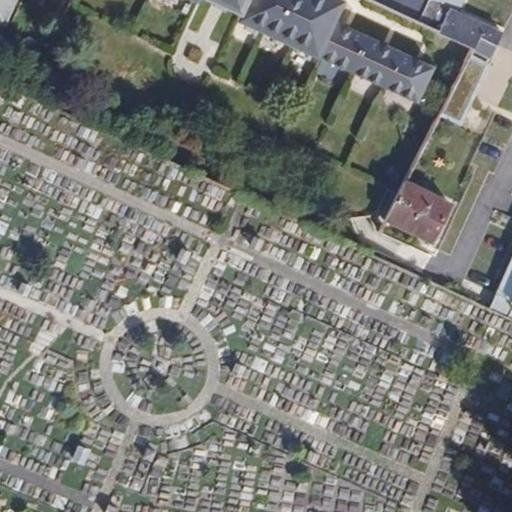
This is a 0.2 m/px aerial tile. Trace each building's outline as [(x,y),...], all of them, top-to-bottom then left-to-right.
[(0,0),(0,28),(6,31),(21,0),(0,0)] [(240,24),(418,105),(436,72),(337,24),(345,4),(336,0),(187,0),(199,6),(201,0),(205,0),(243,17),(240,24)] [(417,0),(362,0),(408,21),(417,0)] [(431,0),(419,26),(431,32),(435,34),(445,12),(456,16),(463,0),(431,0)] [(445,12),(435,34),(444,38),(471,50),(489,58),(500,36),(456,16),(445,12)] [(404,186),(392,209),(386,221),(431,244),(449,207),(404,186)] [(511,261),(489,311),(511,321),(511,261)]
